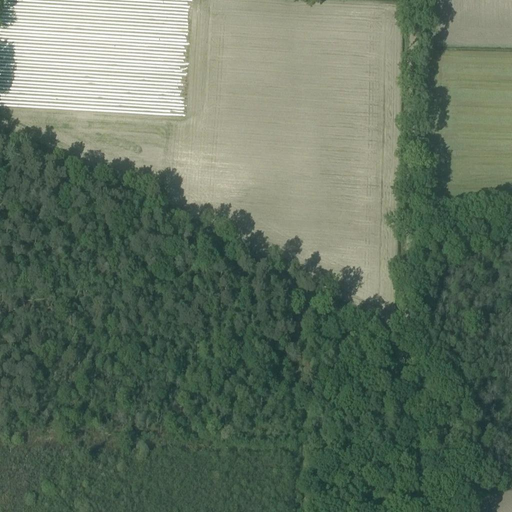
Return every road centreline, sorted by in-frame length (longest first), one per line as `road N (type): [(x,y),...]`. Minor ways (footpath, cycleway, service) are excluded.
road 1 (track): [(0,135),(151,205),(407,347),(456,506)]
road 2 (track): [(414,0),(407,347)]
